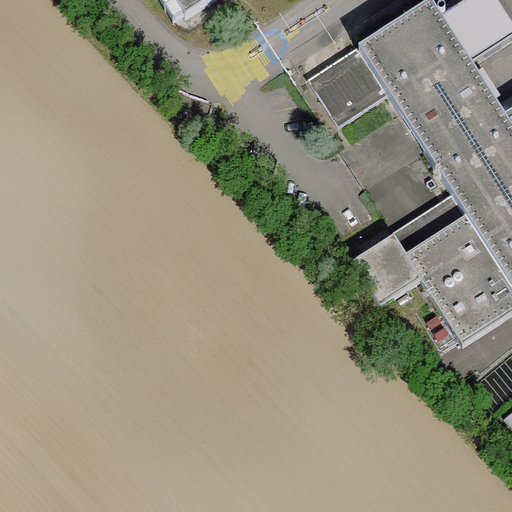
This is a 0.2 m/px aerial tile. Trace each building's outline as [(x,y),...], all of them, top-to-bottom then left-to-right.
[(153,0),(171,28),(181,22),(166,0),(153,0)] [(166,0),(181,22),(215,0),(166,0)] [(511,122),(436,6),(360,54),(389,97),(455,198),(471,221),(511,286),(511,122)] [(359,51),(309,83),(339,130),(389,97),(360,54),(359,51)] [(393,236),(395,240),(353,267),(381,311),(423,285),(408,261),(471,221),(455,198),(435,210),(393,236)] [(511,286),(471,221),(408,261),(423,285),(465,351),(511,321),(511,286)]
